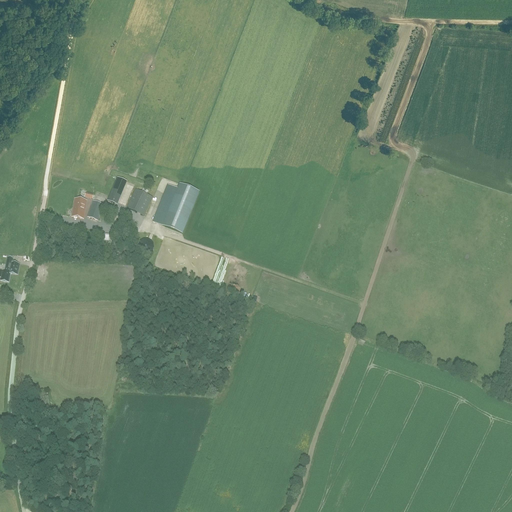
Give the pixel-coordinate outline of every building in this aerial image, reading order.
[(117,179),(107,202),(117,206),(127,183),(117,179)] [(168,186),(153,223),(183,235),(199,192),(180,185),(178,189),(168,186)] [(142,215),(151,197),(147,194),(148,191),(142,188),(140,191),(136,189),(126,208),(131,210),(129,213),(136,217),(137,213),(142,215)] [(83,219),(84,214),(87,201),(75,199),(72,217),(83,219)] [(98,221),(104,205),(93,202),(88,218),(98,221)] [(118,236),(110,235),(100,234),(99,240),(117,242),(118,236)] [(153,244),(151,241),(148,240),(144,240),(141,242),(139,245),(138,249),(140,252),(143,254),(146,255),(150,254),(153,252),(154,248),(153,244)] [(6,265),(5,272),(9,273),(10,274),(18,275),(20,265),(12,263),(13,259),(12,259),(12,258),(9,257),(9,258),(8,258),(6,265)] [(9,273),(5,272),(2,272),(0,271),(0,275),(2,276),(1,281),(9,283),(10,274),(9,273)] [(211,273),(209,276),(226,283),(227,279),(211,273)] [(50,412),(48,397),(40,398),(43,413),(44,419),(49,418),(48,412),(50,412)]
